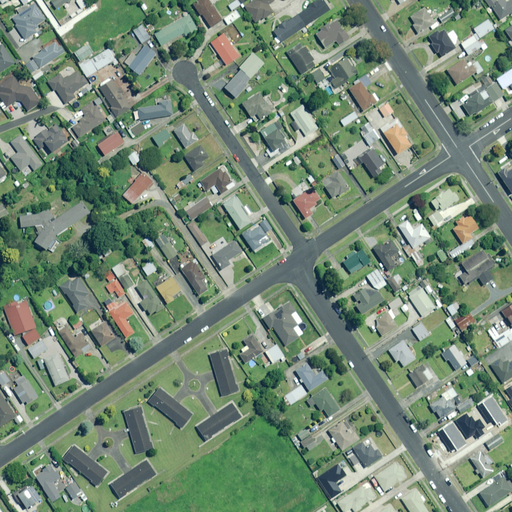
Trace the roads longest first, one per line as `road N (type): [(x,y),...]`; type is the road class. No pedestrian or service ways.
road 1 (residential): [(301,259),(305,281),(460,511)]
road 2 (residential): [(184,72),(296,238),(301,259)]
road 3 (residential): [(301,259),(460,152)]
road 4 (residential): [(358,0),(460,152)]
road 5 (residential): [(167,346),(301,259)]
